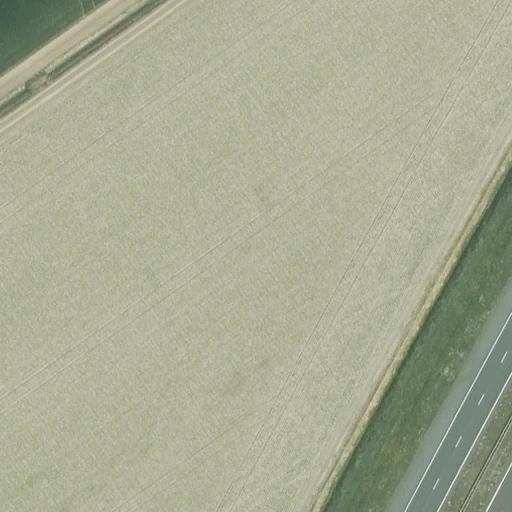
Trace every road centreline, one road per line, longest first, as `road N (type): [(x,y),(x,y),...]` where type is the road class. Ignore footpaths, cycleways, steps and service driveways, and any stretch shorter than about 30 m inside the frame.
road 1 (motorway): [(511,339),(419,511)]
road 2 (track): [(121,0),(0,86)]
